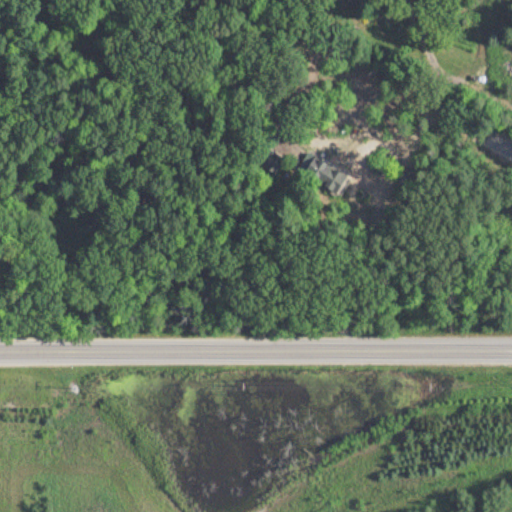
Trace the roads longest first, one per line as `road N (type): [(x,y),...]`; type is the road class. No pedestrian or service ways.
road 1 (secondary): [(511,351),(0,352)]
road 2 (residential): [(511,154),(224,0)]
